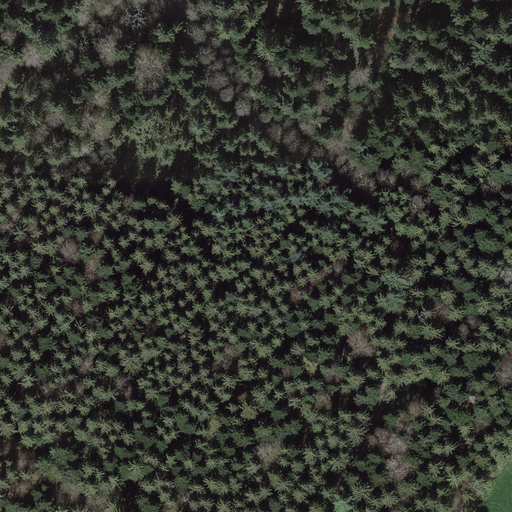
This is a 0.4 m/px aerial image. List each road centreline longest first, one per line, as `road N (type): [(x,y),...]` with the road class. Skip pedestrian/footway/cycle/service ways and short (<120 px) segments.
road 1 (track): [(334,511),(383,388),(401,255),(373,213),(228,93),(195,46),(187,0)]
road 2 (track): [(257,117),(416,68),(511,61)]
